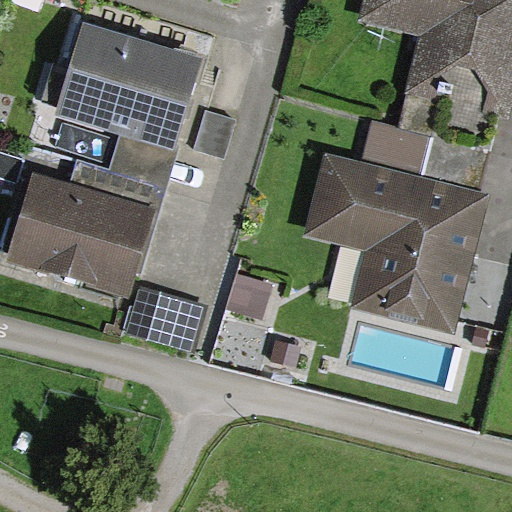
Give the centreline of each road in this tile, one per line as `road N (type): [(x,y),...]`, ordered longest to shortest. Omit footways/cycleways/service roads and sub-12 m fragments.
road 1 (residential): [(511,469),(0,338)]
road 2 (residential): [(291,0),(281,37),(157,0)]
